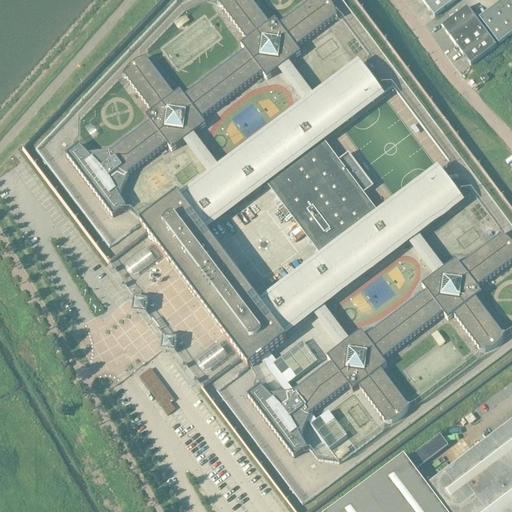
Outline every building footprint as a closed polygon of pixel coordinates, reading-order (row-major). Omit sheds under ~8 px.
[(152,114),(146,119),(150,125),(112,153),(109,154),(89,156),(79,146),(66,156),(113,219),(127,209),(120,197),(128,178),(129,176),(167,147),(172,153),(186,142),(212,178),(181,201),(178,197),(140,225),(147,235),(169,264),(173,261),(199,295),(228,272),(203,239),(207,236),(204,231),(268,183),(325,259),(261,307),(257,302),(253,305),(235,281),(205,303),(223,327),(219,331),(241,360),(248,370),(287,341),(283,336),(314,313),(341,349),(327,359),(331,365),(293,394),(290,394),(270,397),(260,387),(246,397),(294,460),(307,449),(301,437),(309,419),(310,416),(348,387),(353,393),(359,389),(385,423),(385,426),(389,425),(394,424),(398,422),(401,419),(405,415),(407,412),(409,408),(407,407),(381,372),(387,368),(382,362),(443,316),(448,322),(454,317),(480,352),(480,355),(484,354),(489,352),(493,350),(496,347),(500,344),(502,340),(504,336),(502,335),(476,301),(482,296),(477,290),(511,263),(511,245),(509,242),(505,239),(500,236),(499,239),(461,268),(456,262),(442,272),(415,237),(460,203),(438,173),(377,219),(361,198),(374,188),(349,155),(336,165),(320,143),(381,97),(359,68),(314,102),(287,66),(301,56),(296,50),(334,21),(337,20),(336,16),(335,12),(333,7),(330,4),(327,1),(325,0),(315,0),(279,27),(275,21),(269,26),(249,0),(222,0),(220,3),(218,7),(221,8),(247,43),(241,47),(245,53),(184,99),(180,93),(174,97),(148,63),(148,60),(142,61),(137,63),(133,66),(129,70),(126,74),(123,79),(126,80),(152,114)] [(420,0),(434,19),(458,0),(420,0)] [(511,0),(505,0),(479,20),(499,46),(511,36),(511,0)] [(471,67),(496,48),(467,9),(441,28),(471,67)] [(484,84),(489,81),(485,76),(480,79),(484,84)] [(152,264),(143,254),(121,270),(129,281),(152,264)] [(146,316),(148,302),(134,300),(132,314),(146,316)] [(175,355),(177,340),(163,338),(161,353),(175,355)] [(222,359),(217,351),(198,365),(204,373),(222,359)] [(139,378),(160,403),(167,398),(147,372),(139,378)] [(511,511),(511,424),(429,487),(447,511),(511,511)] [(417,471),(448,448),(440,436),(409,460),(417,471)] [(340,460),(350,452),(346,447),(336,455),(340,460)] [(444,511),(422,483),(404,459),(333,511),(444,511)]
